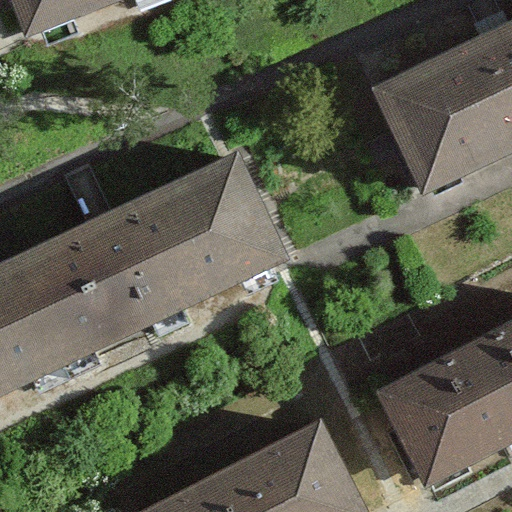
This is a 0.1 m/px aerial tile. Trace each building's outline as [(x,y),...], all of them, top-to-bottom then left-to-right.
[(8,0),(37,67),(217,0),(8,0)] [(511,35),(379,95),(421,189),(511,147),(511,35)] [(17,266),(71,380),(288,280),(264,229),(234,165),(102,225),(17,266)] [(0,273),(0,413),(71,380),(17,266),(0,273)] [(467,511),(511,489),(511,336),(383,403),(439,511),(467,511)] [(379,511),(338,433),(186,511),(379,511)]
